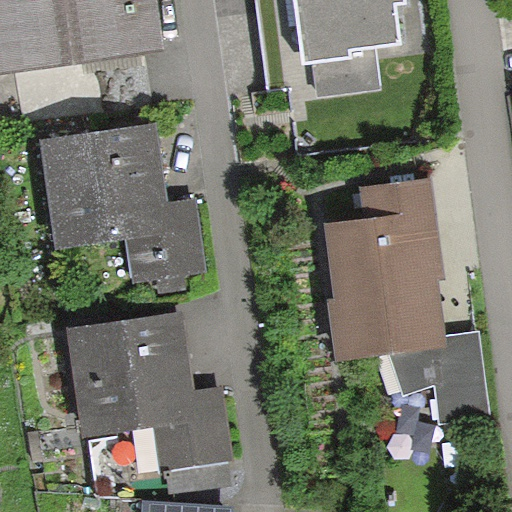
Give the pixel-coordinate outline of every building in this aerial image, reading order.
[(0,0),(0,73),(153,54),(145,0),(0,0)] [(285,0),(292,67),(351,61),(350,44),(398,40),(394,1),(403,0),(285,0)] [(144,140),(45,154),(58,250),(137,239),(144,286),(197,278),(187,208),(154,212),(144,140)] [(436,344),(419,187),(368,193),(373,230),(326,235),(339,354),(436,344)] [(174,327),(75,341),(88,437),(167,426),(174,472),(227,465),(217,395),(184,399),(174,327)] [(474,340),(436,344),(445,422),(483,418),(474,340)] [(240,511),(241,496),(151,492),(150,511),(240,511)]
